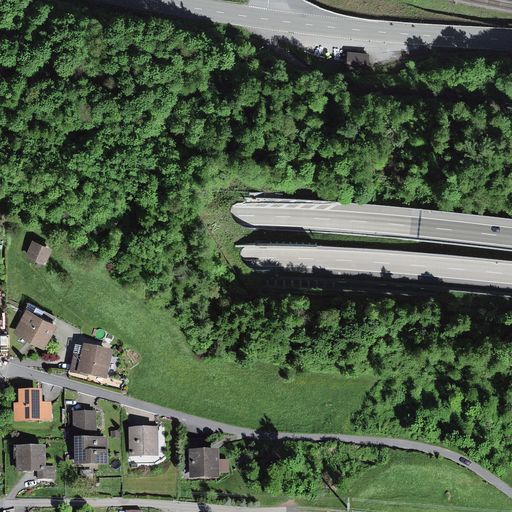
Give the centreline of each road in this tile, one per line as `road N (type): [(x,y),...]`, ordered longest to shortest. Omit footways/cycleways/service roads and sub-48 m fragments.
road 1 (residential): [(0,368),(219,428),(422,447),(466,461),(511,493)]
road 2 (motorway): [(0,274),(161,259),(306,258),(511,275)]
road 3 (motorway): [(511,236),(232,215),(0,226)]
road 4 (primary): [(511,40),(266,19)]
road 5 (residential): [(0,501),(243,511)]
